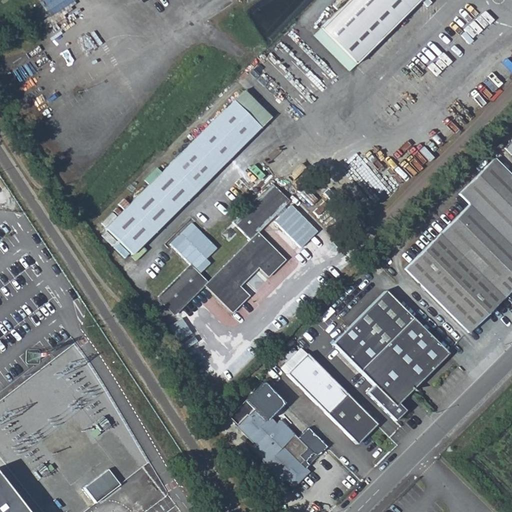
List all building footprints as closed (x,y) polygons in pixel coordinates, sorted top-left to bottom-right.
[(353,0),(316,37),(352,72),(424,0),(353,0)] [(229,112),(105,234),(130,261),(255,140),(229,112)] [(511,159),(511,134),(499,147),(511,159)] [(511,165),(504,158),(497,165),(510,178),(511,176),(511,165)] [(511,180),(510,178),(497,165),(460,201),(471,213),(449,234),(442,240),(406,275),(470,340),(511,297),(511,180)] [(252,241),(208,285),(233,312),(249,297),(239,286),(260,265),(270,276),(286,261),(260,235),(273,221),(289,205),(272,187),(233,224),(252,241)] [(326,199),(321,204),(326,208),(330,204),(326,199)] [(289,205),(273,221),(301,247),(318,232),(289,205)] [(171,244),(190,267),(199,276),(210,263),(207,259),(218,248),(193,223),(171,244)] [(102,229),(96,233),(102,242),(108,240),(102,229)] [(439,237),(442,240),(449,234),(445,231),(439,237)] [(173,318),(208,285),(199,276),(190,267),(157,300),(173,318)] [(411,394),(446,358),(384,296),(331,349),(358,376),(372,390),(365,397),(394,426),(404,415),(396,408),(411,394)] [(285,374),(325,416),(345,396),(305,354),(285,374)] [(237,423),(235,426),(254,444),(250,448),(264,463),(261,466),(276,480),(281,475),(294,488),(310,473),(306,469),(310,465),(305,461),(314,453),(317,456),(327,447),(309,429),(298,440),(278,420),(274,424),(269,419),(284,404),(265,382),(247,400),(230,417),(237,423)] [(375,426),(345,396),(325,416),(355,446),(375,426)] [(105,467),(81,485),(93,501),(117,483),(105,467)] [(18,511),(0,489),(0,511),(18,511)]
